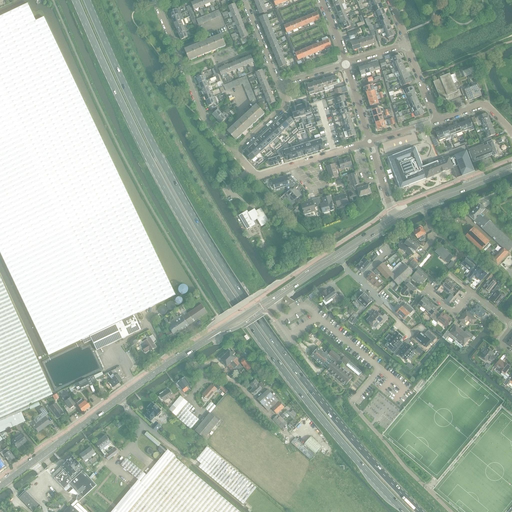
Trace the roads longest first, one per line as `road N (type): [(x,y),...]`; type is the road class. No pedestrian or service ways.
road 1 (primary): [(420,511),(328,411),(229,276),(159,156),(87,0)]
road 2 (primary): [(76,0),(149,159),(221,281),(321,418),(406,511)]
road 3 (secondary): [(0,488),(211,337)]
road 4 (secondary): [(394,217),(211,337)]
road 5 (secondary): [(211,337),(396,221)]
road 6 (residential): [(234,151),(201,113),(155,0)]
road 7 (secondary): [(511,165),(394,217)]
road 8 (secondary): [(396,221),(511,171)]
